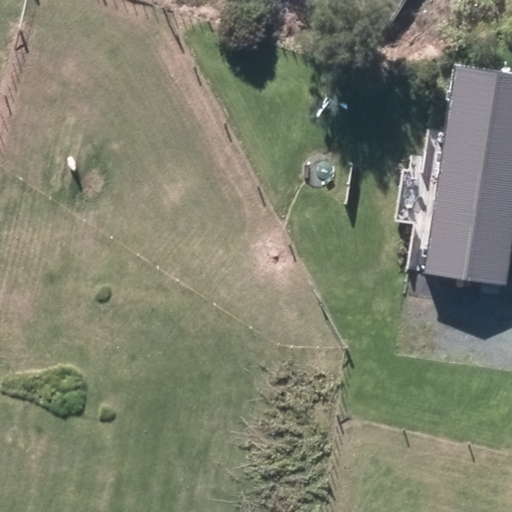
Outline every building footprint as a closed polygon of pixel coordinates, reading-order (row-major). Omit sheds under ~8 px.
[(348,0),(391,26),(406,0),(348,0)] [(433,275),(511,286),(511,49),(468,43),(450,156),(386,146),(374,227),(438,237),(433,275)] [(310,236),(338,263),(365,235),(335,208),(310,236)] [(0,511),(27,511),(60,319),(0,308),(0,511)] [(72,511),(255,511),(282,345),(103,317),(72,511)] [(300,511),(488,511),(511,383),(329,352),(300,511)]
